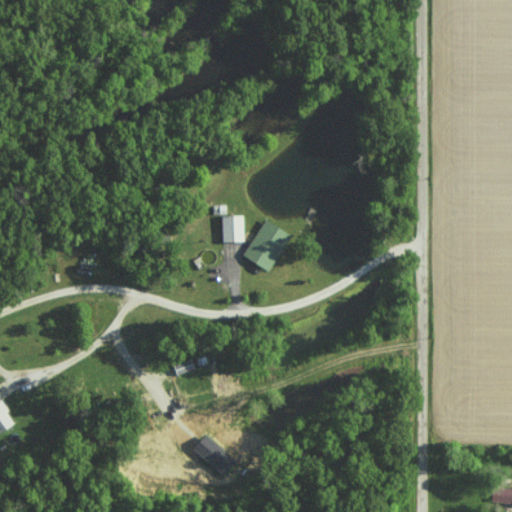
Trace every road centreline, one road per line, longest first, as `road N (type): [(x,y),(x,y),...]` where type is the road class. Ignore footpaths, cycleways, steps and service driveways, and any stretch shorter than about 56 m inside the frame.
road 1 (residential): [(417,242),(309,299),(260,311),(185,311),(88,288),(0,311),(2,373),(41,375),(105,335),(135,294)]
road 2 (residential): [(419,511),(414,0)]
